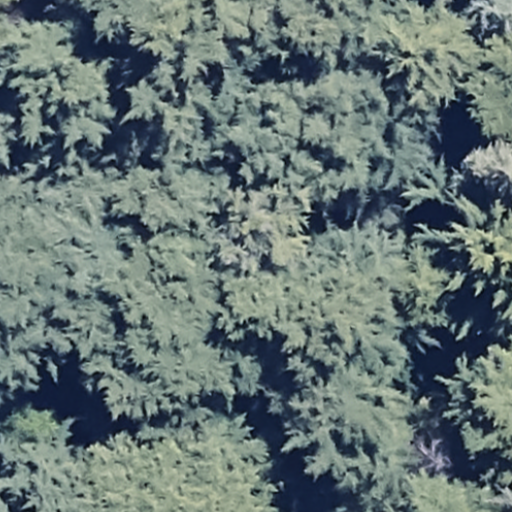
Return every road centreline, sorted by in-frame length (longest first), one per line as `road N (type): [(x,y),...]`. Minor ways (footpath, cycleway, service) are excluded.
road 1 (unclassified): [(143,98),(206,176),(232,281),(244,511)]
road 2 (residential): [(143,98),(104,135),(0,140)]
